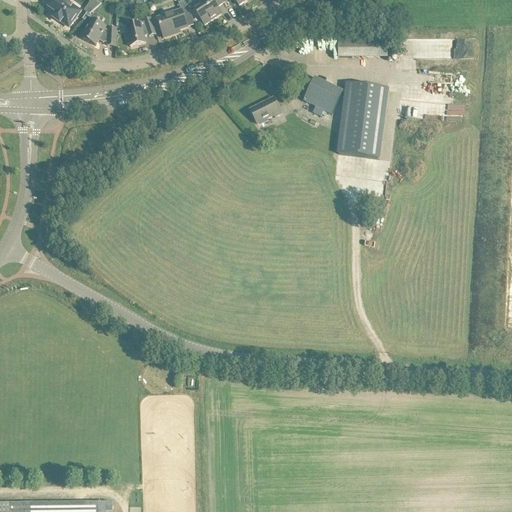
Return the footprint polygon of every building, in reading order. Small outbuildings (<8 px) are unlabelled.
[(69,28),(75,20),(80,12),(79,12),(68,5),(68,2),(65,0),(64,0),(63,1),(62,0),(48,0),(49,5),(51,6),(50,8),(58,14),(54,19),(60,23),(61,22),(69,28)] [(93,0),(84,6),(89,14),(101,6),(96,0),(93,0)] [(195,12),(199,18),(205,26),(222,15),(217,8),(226,2),(225,0),(200,0),(199,1),(203,7),(195,12)] [(188,6),(186,1),(179,4),(181,11),(157,20),(164,39),(173,35),(172,34),(188,28),(184,18),(191,16),(188,6)] [(156,35),(150,19),(144,22),(144,23),(126,27),(128,38),(130,48),(146,44),(144,37),(147,32),(149,37),(156,35)] [(87,31),(86,30),(81,39),(96,47),(100,40),(103,42),(103,43),(108,44),(107,47),(116,47),(117,29),(109,29),(108,31),(107,31),(105,30),(106,28),(93,20),(87,31)] [(388,35),(338,34),(338,59),(388,59),(388,35)] [(472,54),(467,42),(461,44),(466,53),(464,54),(465,57),(472,54)] [(321,54),(321,61),(327,61),(328,44),(310,43),(309,58),(313,58),(313,54),(321,54)] [(315,79),(304,102),(316,108),(313,114),(321,117),(323,112),(327,113),(331,115),(342,92),(315,79)] [(343,121),(339,155),(379,160),(388,89),(368,87),(348,84),(343,121)] [(250,111),(255,120),(257,125),(274,116),(275,118),(281,115),(280,113),(281,113),(273,99),(250,111)] [(0,504),(0,511),(110,511),(111,503),(0,504)]
